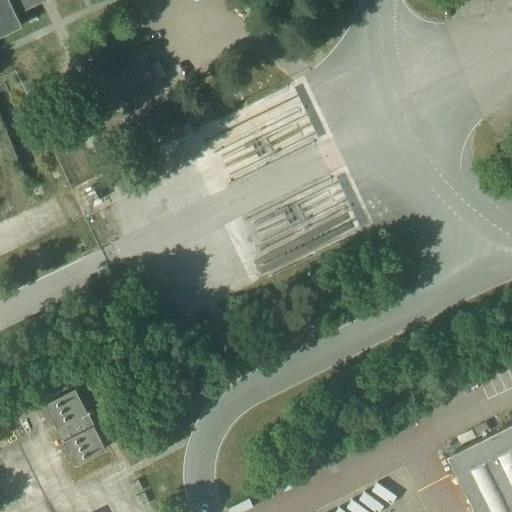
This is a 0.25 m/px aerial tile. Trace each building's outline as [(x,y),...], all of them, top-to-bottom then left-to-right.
[(0,0),(0,35),(23,25),(17,12),(43,0),(0,0)] [(87,90),(91,99),(98,113),(160,84),(149,61),(87,90)] [(213,116),(215,116),(215,115),(208,101),(196,107),(198,110),(194,112),(197,120),(202,118),(203,121),(205,120),(205,119),(212,115),(213,116)] [(238,342),(225,312),(203,322),(216,351),(238,342)] [(107,446),(99,430),(95,422),(88,409),(89,409),(77,385),(46,400),(77,461),(107,446)] [(448,455),(472,503),(477,511),(511,511),(511,421),(446,455),(446,456),(448,455)]
